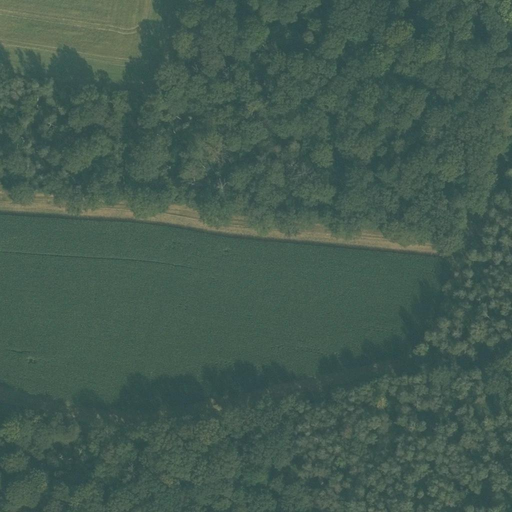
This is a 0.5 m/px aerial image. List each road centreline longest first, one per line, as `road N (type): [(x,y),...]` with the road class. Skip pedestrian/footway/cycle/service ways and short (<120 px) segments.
road 1 (track): [(456,250),(179,210),(0,197)]
road 2 (track): [(405,378),(120,438),(0,409)]
road 3 (track): [(405,378),(456,250)]
road 4 (track): [(456,250),(511,129)]
